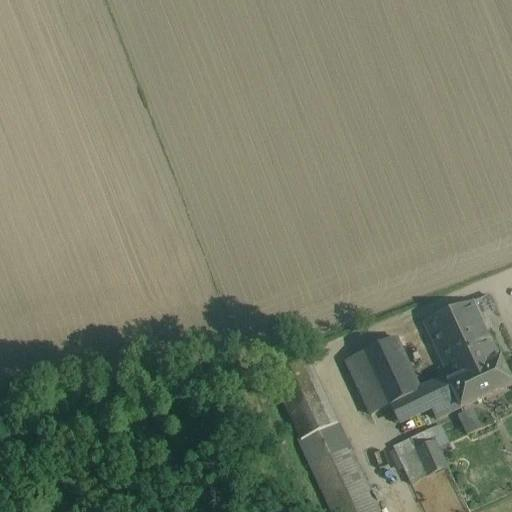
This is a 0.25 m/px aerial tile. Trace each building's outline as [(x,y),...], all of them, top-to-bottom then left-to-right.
[(511,386),(511,383),(475,302),(425,325),(448,379),(457,398),(462,410),(473,404),(473,405),(511,386)] [(397,339),(361,356),(369,374),(362,377),(356,381),(372,416),(407,399),(420,393),(397,339)] [(339,425),(305,352),(269,369),(302,441),(302,442),(339,425)] [(369,374),(361,356),(347,362),(356,381),(362,377),(369,374)] [(420,393),(407,399),(416,417),(432,409),(457,398),(448,379),(420,393)] [(457,398),(432,409),(438,421),(462,410),(457,398)] [(407,399),(392,406),(401,425),(416,417),(407,399)] [(461,416),(469,434),(483,428),(475,409),(461,416)] [(339,425),(302,442),(302,441),(300,441),(312,469),(351,451),(339,425)] [(441,427),(395,449),(413,487),(449,470),(440,450),(449,445),(441,427)] [(379,511),(351,451),(312,469),(331,511),(379,511)]
